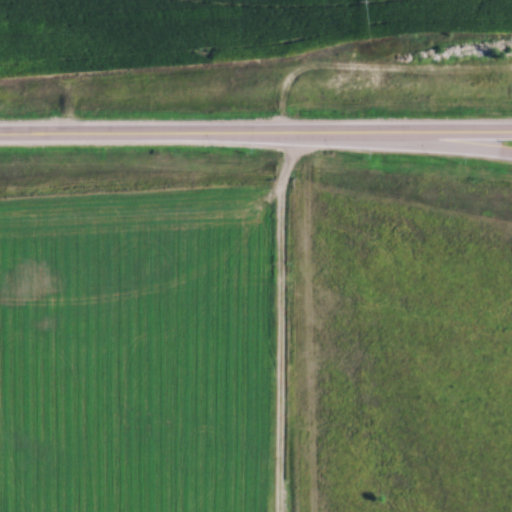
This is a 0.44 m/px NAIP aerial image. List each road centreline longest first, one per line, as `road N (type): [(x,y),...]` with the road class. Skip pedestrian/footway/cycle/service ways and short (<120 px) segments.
road 1 (secondary): [(0,139),(511,136)]
road 2 (secondary): [(360,137),(511,158)]
